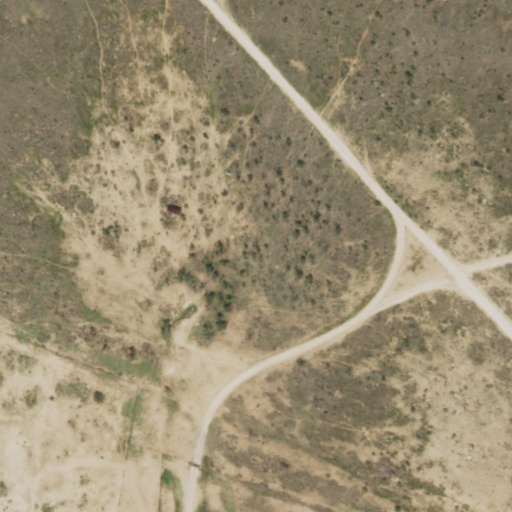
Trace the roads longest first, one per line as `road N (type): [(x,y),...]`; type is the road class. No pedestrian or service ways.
road 1 (track): [(0,300),(249,433),(334,368),(511,303)]
road 2 (track): [(511,408),(150,0)]
road 3 (track): [(249,433),(299,464),(501,511)]
